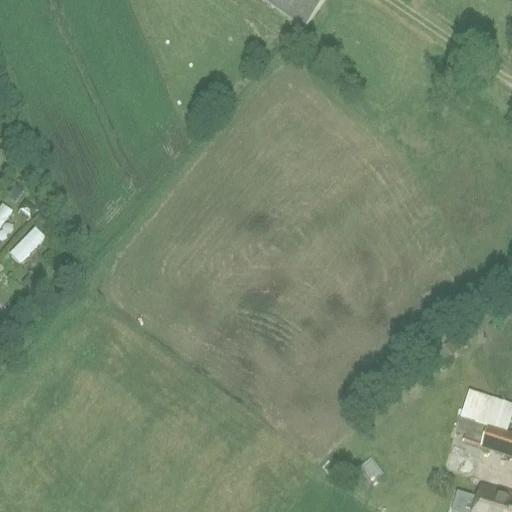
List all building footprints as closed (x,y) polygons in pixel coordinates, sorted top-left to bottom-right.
[(260,0),(304,31),(326,0),(260,0)] [(4,203),(0,207),(0,231),(16,214),(4,203)] [(34,225),(11,252),(25,263),(48,236),(34,225)] [(0,321),(0,345),(10,327),(0,321)] [(459,421),(455,434),(465,437),(463,445),(481,451),(511,460),(511,437),(506,435),(461,421),(459,421)] [(511,511),(511,498),(481,489),(474,511),(511,511)]
